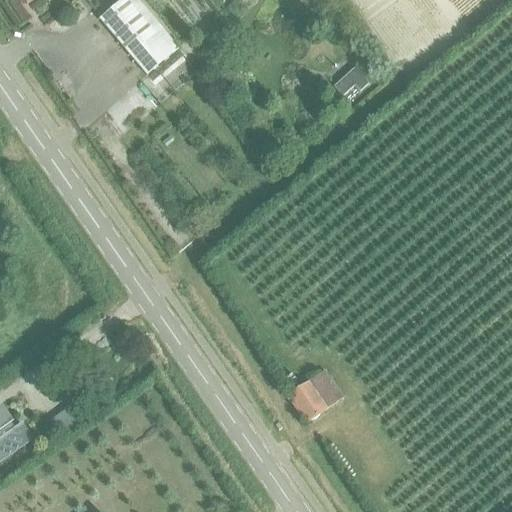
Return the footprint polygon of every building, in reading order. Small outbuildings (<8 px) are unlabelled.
[(124,0),(100,21),(130,58),(147,78),(173,57),(125,0),(124,0)] [(330,64),(331,78),(344,78),(344,63),(330,64)] [(369,85),(355,69),(334,88),(343,97),(354,88),(360,94),(369,85)] [(287,399),(306,426),(343,400),(324,373),(287,399)] [(53,420),(68,435),(84,418),(70,404),(53,420)] [(0,409),(0,463),(31,441),(22,427),(15,432),(9,424),(11,423),(1,409),(0,409)]
